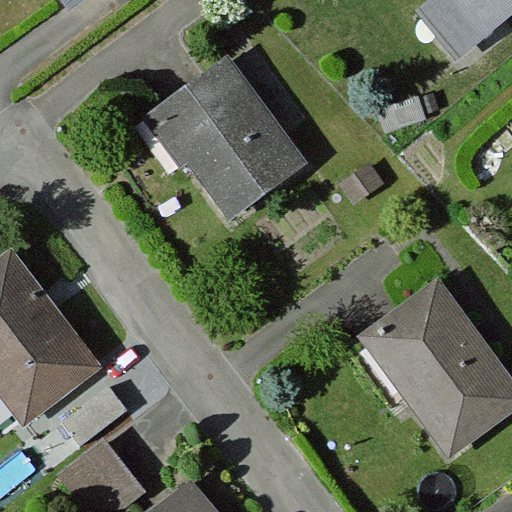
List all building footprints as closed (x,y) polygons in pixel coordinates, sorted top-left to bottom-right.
[(61,0),(71,12),(85,0),(61,0)] [(511,0),(433,0),(417,13),(455,61),(511,17),(511,0)] [(230,52),(139,116),(177,169),(188,162),(230,220),(309,164),(230,52)] [(108,366),(7,239),(0,245),(0,390),(30,428),(108,366)] [(511,375),(440,274),(357,332),(449,463),(511,418),(511,375)] [(118,511),(148,488),(103,433),(49,478),(78,511),(118,511)] [(216,511),(191,479),(148,511),(216,511)]
